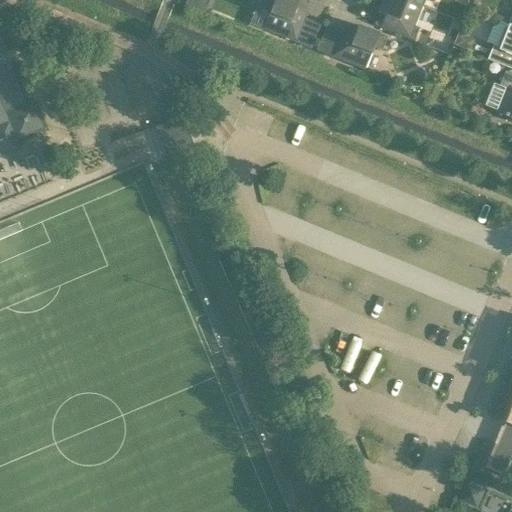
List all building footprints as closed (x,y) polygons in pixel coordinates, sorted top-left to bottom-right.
[(270,7),(261,30),(294,43),(306,14),(293,9),(296,3),(292,0),(291,0),(258,0),(258,2),(270,7)] [(421,7),(403,0),(381,0),(378,9),(378,13),(383,15),(378,28),(413,41),(418,28),(413,26),(421,7)] [(511,26),(507,24),(498,48),(492,45),(486,60),(511,70),(511,26)] [(363,71),(371,47),(380,50),(385,37),(360,27),(356,27),(354,33),(341,28),(329,57),(363,71)] [(0,157),(18,150),(14,141),(42,129),(31,101),(22,105),(7,67),(10,66),(0,41),(0,157)] [(52,51),(38,45),(34,55),(48,61),(52,51)] [(511,75),(503,72),(498,87),(504,89),(494,113),(511,120),(511,75)] [(174,131),(178,141),(188,138),(184,127),(174,131)] [(502,476),(511,452),(493,444),(483,468),(502,476)]
